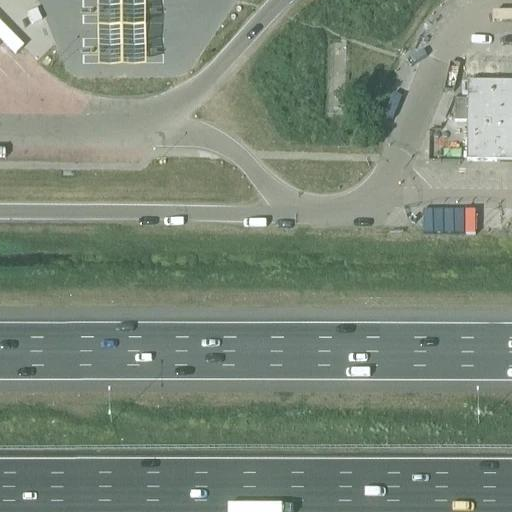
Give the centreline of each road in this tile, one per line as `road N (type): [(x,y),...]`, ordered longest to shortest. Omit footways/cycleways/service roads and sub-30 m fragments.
road 1 (motorway): [(511,355),(0,354)]
road 2 (motorway): [(0,487),(511,487)]
